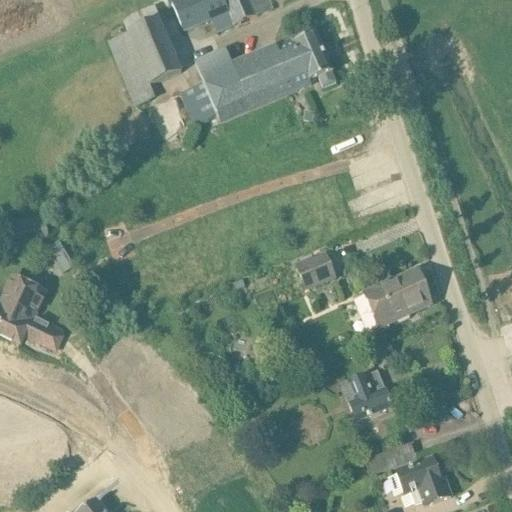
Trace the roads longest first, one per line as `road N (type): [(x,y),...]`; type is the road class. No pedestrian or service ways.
road 1 (residential): [(511,502),(359,0)]
road 2 (unclassified): [(0,381),(118,454),(169,511)]
